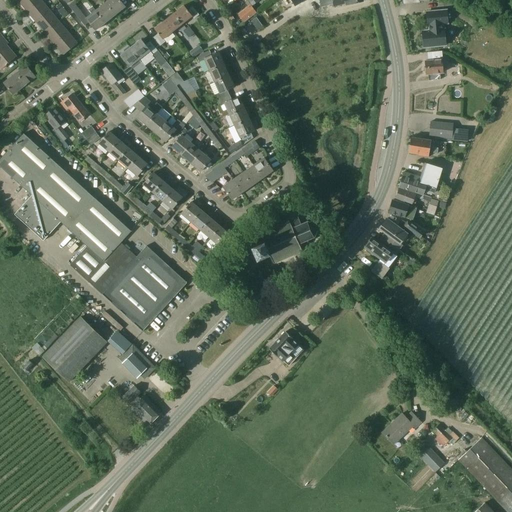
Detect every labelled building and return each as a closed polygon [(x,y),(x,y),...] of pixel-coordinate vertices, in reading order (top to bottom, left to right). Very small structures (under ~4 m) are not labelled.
[(38,0),(17,0),(26,10),(38,0)] [(49,10),(41,0),(38,0),(26,10),(35,21),(49,10)] [(108,0),(106,2),(115,15),(125,7),(119,0),(108,0)] [(68,6),(77,16),(81,12),(73,2),(68,6)] [(96,10),(105,23),(115,15),(106,2),(96,10)] [(57,7),(64,16),(68,12),(62,4),(57,7)] [(174,14),(182,24),(192,16),(194,19),(199,15),(192,6),(187,11),(183,6),(174,14)] [(248,7),(238,14),(243,22),(256,13),(250,6),(248,7)] [(91,14),(86,18),(89,22),(96,31),(105,23),(96,10),(95,11),(93,7),(89,10),(91,14)] [(59,21),(49,10),(35,21),(45,33),(59,21)] [(424,47),(445,45),(444,29),(443,29),(442,24),(447,23),(446,10),(426,12),(428,25),(429,25),(429,31),(422,31),(424,47)] [(164,21),(173,32),(182,24),(174,14),(164,21)] [(241,28),(248,39),(265,27),(258,17),(241,28)] [(68,32),(59,21),(45,33),(54,44),(68,32)] [(173,32),(164,21),(155,29),(159,34),(153,38),(160,46),(165,42),(163,39),(173,32)] [(194,34),(188,26),(183,31),(189,38),(194,34)] [(54,44),(63,55),(77,43),(68,32),(54,44)] [(3,38),(0,41),(0,68),(1,70),(16,57),(6,45),(8,43),(3,38)] [(152,55),(151,53),(145,45),(141,40),(131,48),(145,66),(154,58),(151,55),(152,55)] [(198,45),(188,53),(193,59),(203,51),(198,45)] [(130,48),(129,46),(124,50),(125,52),(121,56),(129,67),(131,70),(132,69),(133,70),(135,73),(137,76),(147,68),(145,66),(131,48),(130,48)] [(152,55),(151,55),(154,58),(160,67),(161,66),(166,62),(158,50),(152,55)] [(224,64),(219,52),(211,56),(209,51),(202,54),(197,58),(198,62),(204,59),(209,71),(224,64)] [(425,61),(426,74),(433,74),(433,80),(440,79),(440,73),(443,73),(441,51),(428,52),(429,61),(425,61)] [(101,72),(103,74),(102,76),(105,81),(107,79),(109,82),(120,97),(126,92),(119,84),(125,80),(112,63),(101,72)] [(209,71),(214,82),(229,75),(224,64),(209,71)] [(35,77),(26,65),(4,83),(13,95),(35,77)] [(133,70),(132,70),(126,75),(134,85),(141,80),(133,70)] [(215,82),(209,85),(214,96),(215,96),(217,100),(229,95),(227,90),(234,87),(229,75),(214,82),(215,82)] [(195,91),(199,89),(194,77),(178,84),(187,94),(195,91)] [(171,79),(167,82),(175,92),(179,89),(176,86),(171,79)] [(179,89),(175,92),(176,93),(180,99),(184,96),(180,90),(179,89)] [(138,90),(124,101),(130,108),(144,97),(138,90)] [(200,100),(195,91),(187,94),(194,103),(200,100)] [(79,121),(89,114),(73,94),(61,103),(67,110),(69,108),(79,121)] [(229,95),(217,100),(219,105),(224,103),(227,110),(221,113),(223,118),(229,115),(244,108),(239,97),(231,100),(229,95)] [(144,97),(133,106),(141,113),(140,113),(137,117),(147,126),(157,114),(162,108),(157,103),(151,109),(148,106),(150,102),(144,97)] [(187,100),(183,103),(193,116),(196,112),(187,100)] [(55,108),(44,116),(54,129),(51,131),(61,143),(69,137),(60,126),(66,121),(55,108)] [(249,119),(244,108),(229,115),(235,126),(249,119)] [(190,120),(188,122),(196,129),(200,125),(203,130),(207,127),(196,112),(193,116),(190,120)] [(167,122),(157,114),(147,126),(156,134),(167,122)] [(181,122),(185,126),(190,120),(186,116),(181,122)] [(167,122),(156,134),(166,142),(171,135),(177,128),(180,131),(185,126),(181,122),(177,119),(171,126),(167,122)] [(249,119),(235,126),(229,129),(235,143),(241,140),(240,137),(254,131),(249,119)] [(209,125),(215,132),(219,129),(213,122),(209,125)] [(429,136),(452,138),(453,124),(430,122),(429,136)] [(91,126),(81,133),(86,140),(96,132),(91,126)] [(207,127),(203,130),(211,140),(215,137),(207,127)] [(109,152),(119,140),(109,131),(99,143),(109,152)] [(96,133),(87,140),(91,145),(100,138),(96,133)] [(24,134),(0,159),(0,166),(32,196),(15,214),(43,240),(60,222),(67,228),(67,229),(87,246),(70,265),(142,331),(187,283),(146,246),(137,257),(121,242),(131,231),(95,198),(24,134)] [(181,155),(191,143),(182,135),(171,147),(181,155)] [(218,149),(221,146),(215,137),(211,140),(218,149)] [(428,157),(429,152),(437,153),(438,148),(433,147),(433,141),(431,141),(431,140),(411,137),(409,153),(417,155),(428,157)] [(118,160),(128,148),(119,140),(109,152),(118,160)] [(242,150),(245,154),(247,157),(260,147),(255,140),(242,149),(242,150)] [(231,154),(243,146),(240,141),(228,149),(231,154)] [(191,143),(181,155),(191,164),(201,152),(191,143)] [(128,168),(138,156),(128,148),(118,160),(128,168)] [(232,157),(235,161),(245,154),(242,150),(232,157)] [(201,152),(191,164),(200,172),(211,160),(201,152)] [(88,156),(85,160),(94,168),(97,165),(88,156)] [(138,156),(128,168),(137,176),(147,164),(138,156)] [(222,164),(225,168),(235,161),(232,157),(222,164)] [(254,165),(263,178),(273,171),(264,158),(254,165)] [(416,192),(416,193),(431,198),(431,197),(446,202),(450,189),(437,185),(442,169),(424,163),(420,177),(404,172),(399,187),(416,192)] [(222,164),(213,170),(216,174),(225,168),(222,164)] [(104,177),(107,173),(97,165),(94,168),(104,177)] [(243,172),(253,185),(263,178),(254,165),(243,172)] [(233,179),(242,193),(253,185),(243,172),(233,179)] [(113,185),(116,181),(107,173),(104,177),(113,185)] [(152,193),(163,181),(153,173),(143,185),(152,193)] [(242,193),(233,179),(223,187),(232,200),(242,193)] [(120,191),(124,187),(116,181),(113,185),(120,191)] [(163,181),(152,193),(162,201),(173,189),(163,181)] [(124,187),(120,191),(125,195),(132,187),(127,183),(124,187)] [(422,199),(423,196),(416,193),(415,194),(399,188),(395,199),(403,202),(404,201),(411,204),(414,197),(422,199)] [(173,189),(162,201),(172,209),(182,197),(173,189)] [(134,195),(133,196),(130,194),(128,197),(140,208),(143,204),(134,195)] [(422,199),(429,202),(429,204),(437,207),(437,204),(445,207),(446,203),(431,198),(423,196),(422,199)] [(411,221),(415,209),(392,201),(388,213),(411,221)] [(190,222),(201,210),(191,202),(181,214),(190,222)] [(143,204),(140,208),(150,216),(153,212),(143,204)] [(157,208),(154,211),(161,217),(164,214),(157,208)] [(201,210),(190,222),(200,230),(211,218),(201,210)] [(159,224),(163,220),(153,212),(150,216),(159,224)] [(299,244),(314,237),(317,231),(314,224),(307,221),(301,224),(298,217),(290,221),(289,220),(260,233),(260,231),(248,236),(250,242),(262,237),(263,239),(258,241),(259,243),(251,247),(257,261),(269,255),(273,264),(302,251),(299,244)] [(211,218),(200,230),(210,238),(220,226),(211,218)] [(379,229),(387,235),(384,239),(399,250),(403,245),(400,243),(407,234),(386,218),(379,229)] [(172,228),(177,222),(173,219),(165,229),(176,239),(179,235),(172,228)] [(410,222),(405,229),(419,239),(424,232),(410,222)] [(220,226),(210,238),(219,247),(226,239),(230,234),(220,226)] [(179,235),(176,239),(186,247),(189,243),(179,235)] [(372,237),(365,248),(385,263),(392,253),(395,256),(399,250),(384,239),(382,242),(379,240),(378,241),(372,237)] [(189,243),(186,247),(195,255),(199,252),(189,243)] [(195,255),(195,256),(201,261),(205,264),(208,260),(199,252),(195,255)] [(371,271),(382,279),(389,268),(379,261),(371,271)] [(270,278),(265,280),(269,289),(273,287),(272,285),(278,282),(276,278),(271,280),(270,278)] [(42,357),(69,383),(108,342),(81,316),(42,357)] [(283,360),(289,365),(304,349),(298,344),(292,339),(293,338),(286,331),(269,349),(276,355),(277,355),(283,360)] [(35,346),(40,355),(45,352),(40,344),(35,346)] [(118,360),(137,378),(147,368),(151,372),(155,368),(151,363),(150,364),(136,350),(131,345),(118,360)] [(23,367),(27,371),(33,365),(28,361),(23,367)] [(144,395),(141,399),(137,395),(141,392),(134,385),(122,398),(128,403),(127,404),(148,426),(161,412),(144,395)] [(271,397),(278,390),(274,386),(267,393),(271,397)] [(382,433),(393,445),(413,426),(415,428),(421,422),(411,412),(405,417),(402,413),(382,433)] [(432,431),(445,444),(452,437),(439,424),(432,431)] [(458,460),(507,511),(511,511),(511,469),(482,437),(458,460)] [(445,463),(426,444),(416,454),(435,473),(445,463)] [(474,511),(493,511),(485,502),(474,511)]
